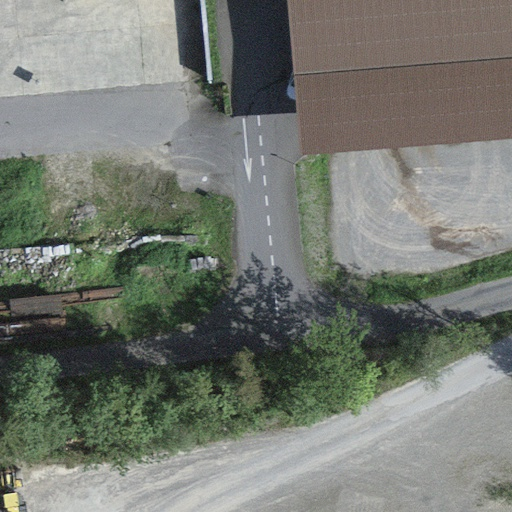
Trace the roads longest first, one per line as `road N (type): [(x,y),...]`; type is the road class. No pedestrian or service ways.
road 1 (track): [(511,293),(283,337),(0,364)]
road 2 (track): [(139,511),(307,430),(511,348)]
road 3 (track): [(261,0),(249,37),(283,337)]
